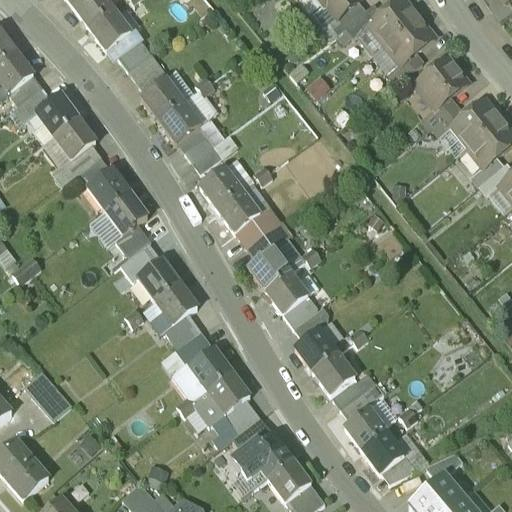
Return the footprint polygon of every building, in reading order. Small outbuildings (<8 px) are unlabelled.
[(70,0),(64,5),(69,11),(84,0),(70,0)] [(84,0),(69,11),(87,35),(111,17),(98,0),(84,0)] [(113,0),(98,0),(111,17),(121,9),(113,0)] [(139,0),(134,0),(127,5),(131,10),(142,2),(139,0)] [(317,0),(305,9),(323,32),(329,28),(328,27),(335,22),(317,0)] [(317,0),(335,22),(336,23),(358,5),(353,0),(317,0)] [(381,17),(367,29),(368,30),(383,49),(417,21),(401,1),(381,17)] [(358,5),(336,23),(335,22),(328,27),(329,28),(336,38),(344,31),(365,14),(358,5)] [(365,14),(344,31),(352,42),(368,30),(367,29),(381,17),(373,7),(365,14)] [(111,17),(87,35),(104,58),(110,54),(129,40),(111,17)] [(434,41),(417,21),(383,49),(399,68),(400,69),(414,57),(434,41)] [(336,38),(329,28),(323,32),(322,33),(330,43),(336,38)] [(368,61),(383,49),(368,30),(352,42),(368,61)] [(110,54),(117,64),(137,50),(129,40),(110,54)] [(0,71),(14,61),(0,41),(0,71)] [(137,50),(117,64),(127,77),(149,61),(140,48),(137,50)] [(399,68),(388,77),(396,87),(421,67),(414,57),(400,69),(399,68)] [(14,61),(0,71),(0,95),(6,104),(32,85),(14,61)] [(149,61),(127,77),(145,101),(167,85),(149,61)] [(447,62),(414,88),(433,113),(434,113),(448,102),(467,87),(447,62)] [(145,101),(140,104),(158,127),(182,110),(192,102),(175,79),(174,80),(145,101)] [(32,85),(6,104),(15,116),(41,97),(32,85)] [(204,85),(194,93),(197,98),(208,90),(204,85)] [(208,90),(197,98),(201,104),(212,97),(208,90)] [(15,116),(12,118),(22,131),(34,123),(50,111),(41,97),(15,116)] [(448,102),(434,113),(433,113),(422,121),(430,132),(455,112),(448,102)] [(463,121),(449,131),(450,132),(466,152),(500,124),(484,104),(463,121)] [(50,111),(34,123),(51,147),(75,129),(58,106),(50,111)] [(182,110),(158,127),(175,150),(177,149),(199,133),(182,110)] [(455,112),(430,132),(438,141),(450,132),(449,131),(463,121),(455,112)] [(511,138),(500,124),(466,152),(482,171),(482,172),(496,161),(511,147),(511,138)] [(75,129),(51,147),(68,169),(88,155),(92,152),(75,129)] [(177,149),(184,158),(205,142),(199,133),(177,149)] [(213,136),(205,142),(213,153),(221,147),(213,136)] [(205,142),(184,158),(192,169),(213,153),(205,142)] [(213,153),(192,169),(200,179),(221,163),(213,153)] [(88,155),(68,169),(51,181),(61,195),(76,184),(98,168),(88,155)] [(482,171),(470,181),(478,191),(503,170),(496,161),(482,172),(482,171)] [(235,167),(224,175),(241,198),(252,190),(235,167)] [(98,168),(76,184),(83,193),(105,177),(98,168)] [(478,191),(477,192),(486,202),(498,192),(497,191),(511,178),(511,177),(505,169),(503,170),(478,191)] [(263,173),(252,181),(256,187),(268,179),(263,173)] [(224,175),(199,193),(217,216),(241,198),(224,175)] [(108,178),(84,197),(102,222),(126,203),(108,178)] [(511,178),(497,191),(498,192),(511,208),(511,178)] [(268,179),(256,187),(260,192),(271,184),(268,179)] [(349,179),(329,193),(340,205),(359,191),(349,179)] [(252,190),(241,198),(259,221),(266,216),(252,190)] [(501,221),(511,212),(511,208),(498,192),(486,202),(501,221)] [(241,198),(217,216),(234,239),(259,221),(241,198)] [(126,203),(102,222),(119,244),(134,233),(143,226),(126,203)] [(234,239),(238,242),(258,227),(266,237),(276,229),(266,216),(259,221),(234,239)] [(258,227),(238,242),(246,253),(267,238),(266,237),(258,227)] [(288,245),(276,229),(266,237),(275,249),(278,252),(288,245)] [(119,244),(111,250),(124,270),(146,252),(134,233),(119,244)] [(267,238),(246,253),(254,264),(275,249),(267,238)] [(254,264),(257,267),(272,256),(290,280),(305,269),(300,262),(288,245),(278,252),(275,249),(254,264)] [(311,254),(300,262),(305,269),(316,261),(311,254)] [(290,280),(272,256),(257,267),(247,274),(265,298),(290,280)] [(316,261),(305,269),(308,273),(319,265),(316,261)] [(161,266),(136,284),(153,307),(178,289),(161,266)] [(29,268),(19,275),(24,281),(34,274),(29,268)] [(34,274),(24,281),(27,286),(37,279),(34,274)] [(19,275),(8,283),(13,290),(24,281),(19,275)] [(290,280),(265,298),(282,321),(306,303),(317,294),(307,280),(297,289),(290,280)] [(24,281),(13,290),(16,295),(27,286),(24,281)] [(178,289),(153,307),(172,331),(188,320),(196,313),(178,289)] [(306,303),(282,321),(293,336),(317,318),(306,303)] [(135,315),(124,324),(127,329),(138,320),(135,315)] [(317,318),(293,336),(303,349),(319,337),(326,331),(327,322),(322,315),(317,318)] [(138,320),(127,329),(132,334),(143,326),(138,320)] [(172,331),(163,338),(177,355),(200,338),(188,320),(172,331)] [(359,335),(348,343),(352,349),(363,340),(359,335)] [(336,360),(319,337),(303,349),(295,355),(312,378),(336,360)] [(186,369),(189,374),(213,356),(200,338),(177,355),(176,356),(186,369)] [(363,340),(352,349),(355,354),(367,345),(363,340)] [(230,379),(213,356),(189,374),(206,397),(230,379)] [(354,384),(336,360),(312,378),(330,401),(354,384)] [(191,409),(206,397),(189,374),(186,369),(170,381),(187,404),(191,409)] [(44,379),(25,395),(54,429),(73,413),(44,379)] [(249,403),(230,379),(206,397),(224,421),(245,405),(249,403)] [(365,380),(353,389),(361,400),(373,391),(365,380)] [(361,400),(353,389),(331,405),(339,416),(361,400)] [(373,391),(361,400),(369,409),(382,400),(374,390),(373,391)] [(206,397),(191,409),(195,414),(209,433),(224,421),(206,397)] [(361,400),(339,416),(347,426),(369,409),(361,400)] [(191,409),(187,404),(175,413),(183,423),(195,414),(191,409)] [(260,425),(245,405),(224,421),(239,441),(260,425)] [(0,407),(0,429),(11,420),(0,407)] [(378,408),(369,415),(386,439),(396,432),(378,408)] [(408,414),(398,422),(402,427),(413,419),(408,414)] [(369,415),(344,434),(362,457),(386,439),(369,415)] [(413,419),(402,427),(405,432),(416,424),(413,419)] [(260,425),(239,441),(247,451),(268,436),(260,425)] [(393,449),(386,439),(362,457),(379,480),(380,480),(403,463),(393,449)] [(404,440),(393,449),(403,463),(414,478),(424,474),(428,472),(404,440)] [(49,487),(16,449),(0,462),(0,479),(24,508),(49,487)] [(286,473),(269,449),(245,468),(262,491),(286,473)] [(428,472),(424,474),(436,488),(443,481),(445,483),(461,468),(454,460),(428,472)] [(403,463),(380,480),(388,490),(414,478),(403,463)] [(250,501),(262,491),(245,468),(232,477),(250,501)] [(286,473),(262,491),(277,511),(283,511),(304,497),(286,473)] [(445,483),(443,481),(436,488),(407,511),(453,511),(463,504),(445,483)] [(158,511),(139,490),(121,505),(126,511),(158,511)] [(315,511),(304,497),(283,511),(315,511)]
